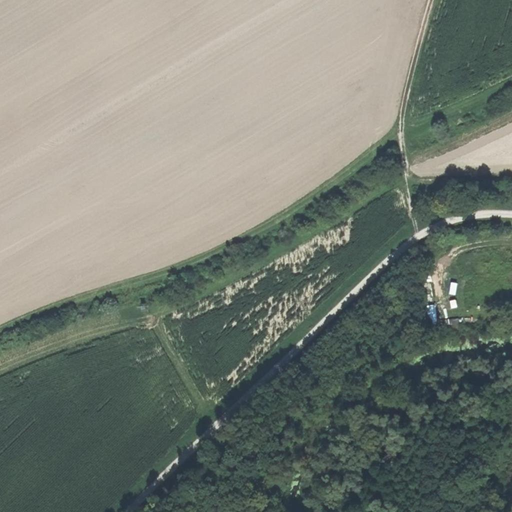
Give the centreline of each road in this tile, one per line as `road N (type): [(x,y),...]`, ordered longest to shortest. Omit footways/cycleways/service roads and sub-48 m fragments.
road 1 (track): [(511,215),(441,222),(414,239),(216,426)]
road 2 (track): [(425,0),(402,85),(401,161),(414,239)]
road 3 (track): [(216,426),(123,511)]
